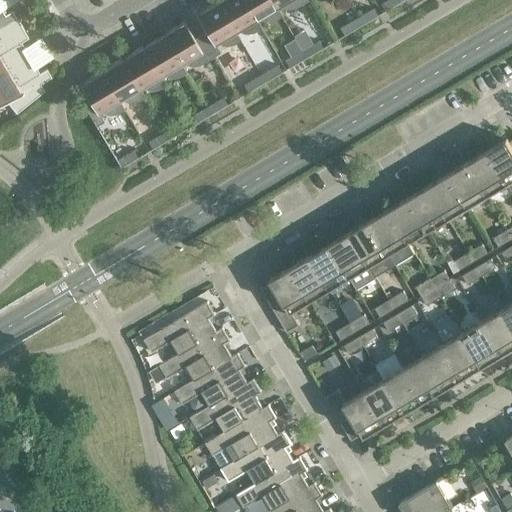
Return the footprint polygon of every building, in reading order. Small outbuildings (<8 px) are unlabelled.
[(255,19),(243,0),(218,0),(217,1),(235,32),(235,31),(241,28),(244,30),(248,31),(252,31),(256,30),(260,28),(260,29),(261,28),(256,19),(255,19)] [(276,7),(271,0),(243,0),(255,19),(256,19),(261,16),(265,18),(269,19),(273,19),(277,18),(280,15),(281,16),(282,16),(277,7),(276,7)] [(402,1),(401,0),(386,0),(381,3),(385,11),(402,1)] [(235,32),(217,1),(196,14),(206,31),(200,35),(213,57),(220,53),(215,43),(220,40),(223,42),(227,43),(231,43),(235,42),(239,40),(240,41),(241,40),(235,31),(235,32)] [(5,15),(0,6),(0,28),(17,18),(12,10),(5,15)] [(373,8),(356,18),(361,25),(377,15),(373,8)] [(28,38),(17,18),(0,28),(0,59),(7,71),(30,57),(21,42),(28,38)] [(361,25),(356,18),(340,28),(344,35),(361,25)] [(184,21),(162,34),(180,64),(181,64),(186,60),(190,62),(193,64),(198,64),(201,62),(205,60),(206,61),(213,57),(200,35),(194,38),(184,21)] [(180,64),(162,34),(142,46),(160,76),(166,72),(169,75),(173,76),(177,76),(181,74),(185,72),(185,73),(186,73),(181,64),(180,64)] [(318,40),(301,50),(306,58),(323,48),(318,40)] [(160,76),(142,46),(121,58),(139,88),(140,88),(145,85),(148,87),(152,88),(156,88),(160,87),(164,84),(164,85),(166,85),(160,76)] [(306,58),(301,50),(285,60),(289,68),(306,58)] [(39,73),(30,57),(7,71),(0,59),(0,107),(8,103),(16,113),(44,90),(40,84),(51,77),(46,68),(39,73)] [(139,88),(121,58),(100,70),(118,101),(119,100),(124,97),(128,99),(132,100),(136,100),(140,99),(143,97),(144,98),(145,97),(140,88),(139,88)] [(277,65),(260,75),(265,82),(281,72),(277,65)] [(118,101),(100,70),(79,83),(89,100),(83,104),(96,126),(104,122),(98,113),(104,109),(107,111),(111,113),(115,112),(119,111),(123,109),(123,110),(124,109),(119,100),(118,101)] [(265,82),(260,75),(243,85),(248,92),(265,82)] [(223,97),(206,107),(210,114),(227,104),(223,97)] [(210,114),(206,107),(189,117),(193,124),(210,114)] [(181,121),(164,131),(169,139),(186,129),(181,121)] [(169,139),(164,131),(148,141),(152,149),(169,139)] [(491,147),(486,150),(507,184),(511,181),(511,139),(509,141),(507,138),(491,147)] [(133,150),(116,160),(120,167),(137,157),(133,150)] [(507,184),(486,150),(482,152),(467,161),(487,196),(507,184)] [(487,196),(467,161),(452,170),(447,173),(468,207),(487,196)] [(468,207),(447,173),(443,176),(428,185),(448,219),(468,207)] [(448,219),(428,185),(412,194),(408,196),(429,231),(448,219)] [(429,231),(408,196),(403,199),(388,208),(409,243),(429,231)] [(409,243),(388,208),(373,217),(368,220),(389,254),(409,243)] [(389,254),(368,220),(364,222),(349,231),(369,266),(389,254)] [(511,237),(507,229),(493,237),(498,246),(511,237)] [(369,266),(349,231),(334,240),(329,243),(350,278),(369,266)] [(350,278),(329,243),(324,246),(310,255),(330,289),(350,278)] [(482,243),(468,252),(473,261),(487,252),(482,243)] [(511,257),(511,245),(501,252),(507,261),(511,257)] [(473,261),(468,252),(453,260),(459,269),(473,261)] [(330,289),(310,255),(295,263),(290,266),(310,301),(330,289)] [(496,267),(491,258),(476,266),(482,276),(496,267)] [(310,301),(290,266),(286,269),(269,278),(271,282),(267,285),(261,288),(287,332),(299,324),(292,312),(310,301)] [(482,276),(476,266),(462,275),(467,284),(482,276)] [(444,270),(430,278),(435,287),(450,279),(444,270)] [(435,287),(430,278),(416,287),(421,296),(435,287)] [(455,288),(450,279),(435,287),(441,296),(455,288)] [(441,296),(435,287),(421,296),(426,305),(441,296)] [(403,291),(389,299),(394,308),(409,300),(403,291)] [(394,308),(389,299),(375,307),(380,317),(394,308)] [(171,340),(178,353),(179,354),(217,331),(217,330),(210,319),(209,318),(215,314),(207,301),(144,339),(152,352),(171,340)] [(511,302),(501,309),(511,326),(511,302)] [(417,314),(412,305),(397,313),(403,322),(417,314)] [(511,349),(511,326),(501,309),(482,320),(502,355),(508,351),(511,349)] [(403,322),(397,313),(383,322),(389,331),(403,322)] [(364,314),(350,322),(355,331),(369,323),(364,314)] [(502,355),(482,320),(462,332),(482,367),(497,358),(502,355)] [(355,331),(350,322),(335,331),(341,340),(355,331)] [(223,327),(217,330),(217,331),(179,354),(178,353),(159,364),(160,365),(163,371),(167,377),(186,366),(194,379),(194,380),(233,357),(232,356),(225,345),(224,343),(231,340),(223,327)] [(378,337),(372,328),(358,337),(364,346),(378,337)] [(482,367),(462,332),(442,344),(462,378),(468,375),(482,367)] [(364,346),(358,337),(344,345),(349,354),(364,346)] [(301,351),(307,360),(318,353),(312,344),(301,351)] [(462,378),(442,344),(422,355),(443,390),(457,382),(462,378)] [(238,352),(232,356),(233,357),(194,380),(194,379),(174,390),(182,403),(202,392),(209,405),(210,405),(248,383),(247,382),(241,371),(240,369),(246,366),(238,352)] [(443,390),(422,355),(403,367),(421,398),(423,402),(429,398),(443,390)] [(159,364),(149,370),(153,377),(163,371),(160,365),(159,364)] [(421,398),(403,367),(383,379),(404,413),(418,405),(423,402),(421,398)] [(253,378),(247,382),(248,383),(210,405),(209,405),(190,416),(198,429),(217,418),(224,430),(225,431),(263,409),(263,408),(256,397),(255,395),(261,391),(253,378)] [(404,413),(383,379),(364,390),(382,421),(384,425),(390,421),(404,413)] [(338,389),(325,396),(351,440),(360,435),(362,434),(364,437),(379,428),(384,425),(382,421),(364,390),(345,401),(338,389)] [(269,404),(263,408),(263,409),(225,431),(224,430),(205,442),(213,455),(222,449),(230,462),(240,456),(240,457),(279,435),(278,433),(272,423),(270,421),(276,417),(269,404)] [(181,422),(171,428),(176,437),(186,431),(181,422)] [(284,430),(278,433),(279,435),(240,457),(240,456),(230,462),(220,468),(228,481),(248,470),(255,482),(256,483),(294,461),(293,460),(287,449),(286,447),(292,443),(285,431),(284,430)] [(300,456),(293,460),(294,461),(256,483),(255,482),(236,494),(244,507),(263,496),(271,508),(271,509),(309,486),(303,475),(301,473),(307,469),(300,457),(300,456)] [(208,460),(194,468),(199,477),(213,469),(208,460)] [(214,474),(202,481),(206,488),(218,481),(214,474)] [(443,511),(453,506),(437,480),(399,502),(404,511),(443,511)] [(315,482),(309,486),(271,509),(271,508),(264,511),(324,511),(318,501),(317,499),(323,495),(315,482)] [(501,498),(507,509),(511,506),(511,495),(510,492),(501,498)] [(226,500),(215,506),(218,511),(228,511),(232,510),(226,500)]
